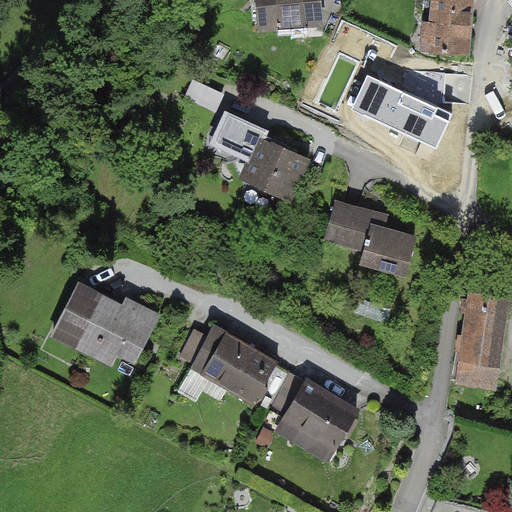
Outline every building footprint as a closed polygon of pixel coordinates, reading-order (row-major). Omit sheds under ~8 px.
[(320,0),(252,0),(255,32),(323,26),(320,0)] [(472,0),(429,0),(426,52),(469,55),(472,0)] [(291,201),(311,158),(264,137),(268,129),(224,109),(209,143),(246,161),(239,177),(291,201)] [(376,211),(338,201),(326,247),(364,257),(376,211)] [(374,222),(361,268),(407,280),(419,234),(374,222)] [(155,322),(78,280),(48,335),(125,377),(155,322)] [(508,301),(469,295),(456,378),(495,384),(508,301)] [(279,363),(213,324),(188,367),(253,405),(279,363)] [(361,410),(306,379),(275,434),(329,465),(361,410)]
